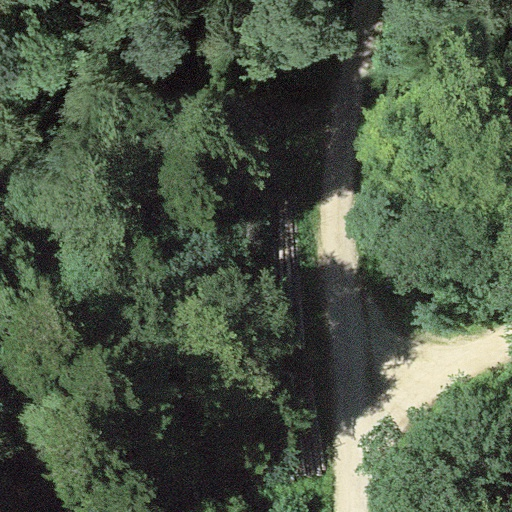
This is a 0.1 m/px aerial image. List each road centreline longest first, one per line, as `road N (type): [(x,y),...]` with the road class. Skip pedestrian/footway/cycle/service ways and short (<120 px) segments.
road 1 (track): [(338,171),(360,511)]
road 2 (track): [(352,412),(511,324)]
road 3 (track): [(338,171),(371,0)]
